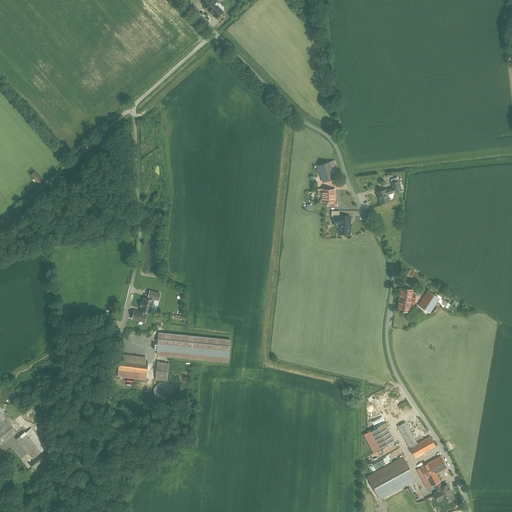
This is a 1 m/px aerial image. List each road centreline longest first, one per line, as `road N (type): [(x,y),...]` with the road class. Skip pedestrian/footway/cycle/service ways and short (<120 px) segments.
road 1 (unclassified): [(183,0),(334,147),(389,260),(392,363),(470,511)]
road 2 (track): [(101,511),(112,378)]
